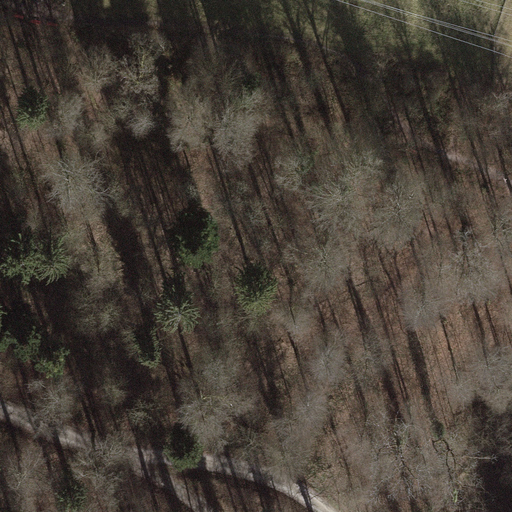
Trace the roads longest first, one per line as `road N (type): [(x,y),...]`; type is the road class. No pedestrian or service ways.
road 1 (track): [(112,454),(186,455),(246,467),(308,489),(329,511)]
road 2 (track): [(0,406),(112,454)]
